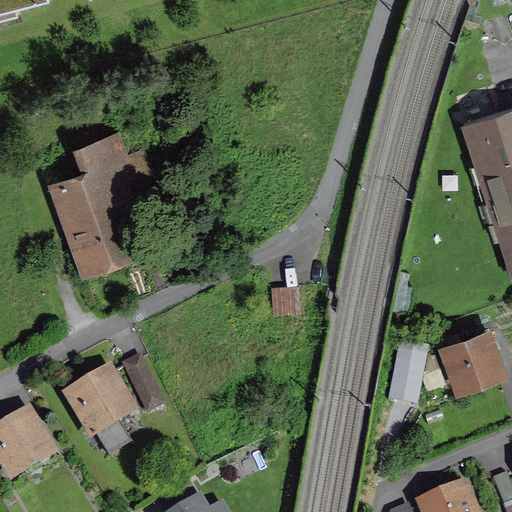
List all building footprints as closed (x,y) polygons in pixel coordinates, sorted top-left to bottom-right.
[(0,0),(0,11),(44,0),(0,0)] [(511,114),(465,130),(490,207),(511,199),(511,114)] [(132,126),(74,147),(83,170),(52,182),(87,278),(144,257),(133,228),(165,216),(132,126)] [(511,199),(490,207),(511,273),(511,199)] [(302,286),(267,288),(269,327),(305,325),(302,286)] [(493,327),(441,347),(459,394),(511,374),(493,327)] [(423,404),(429,345),(399,342),(393,401),(423,404)] [(141,355),(123,363),(148,413),(166,405),(141,355)] [(113,365),(63,395),(92,443),(142,413),(113,365)] [(30,408),(0,428),(0,462),(15,485),(61,453),(30,408)] [(511,511),(511,473),(497,480),(510,511),(511,511)] [(477,511),(465,481),(417,501),(421,511),(477,511)] [(202,494),(174,511),(230,511),(224,501),(211,509),(202,494)] [(387,511),(413,511),(410,503),(387,511)]
